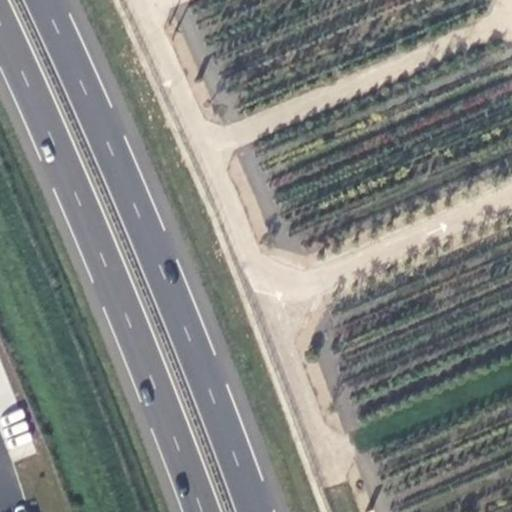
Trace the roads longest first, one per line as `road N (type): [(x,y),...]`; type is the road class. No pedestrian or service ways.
road 1 (trunk): [(255,511),(159,263),(44,0)]
road 2 (trunk): [(0,21),(111,274),(202,511)]
